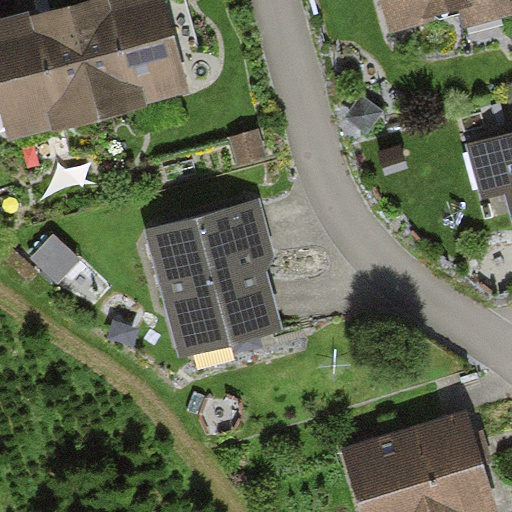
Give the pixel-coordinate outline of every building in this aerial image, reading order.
[(175,0),(102,0),(0,24),(0,86),(15,147),(200,103),(175,0)] [(506,0),(386,0),(397,43),(510,16),(506,0)] [(511,138),(477,148),(493,206),(511,200),(511,138)] [(261,204),(159,227),(187,355),(289,332),(261,204)] [(501,511),(473,418),(352,454),(368,511),(501,511)]
